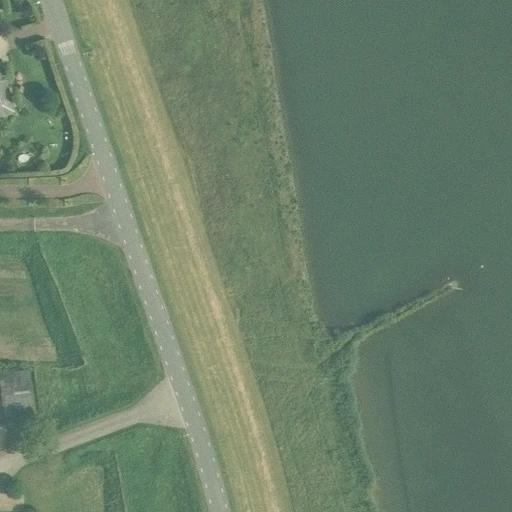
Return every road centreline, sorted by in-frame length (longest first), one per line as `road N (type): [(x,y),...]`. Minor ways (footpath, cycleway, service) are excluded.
road 1 (tertiary): [(219,511),(51,0)]
road 2 (track): [(0,224),(126,224)]
